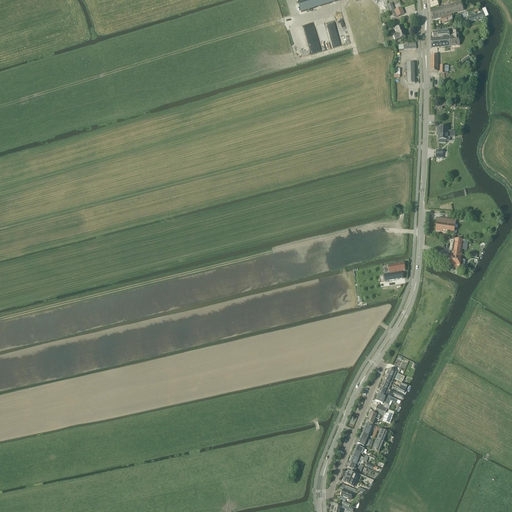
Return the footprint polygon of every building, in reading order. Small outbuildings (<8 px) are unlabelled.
[(339,0),(297,0),(301,13),(340,1),(339,0)] [(443,17),(451,14),(463,11),(460,2),(430,11),(432,20),(443,17)] [(401,8),(394,11),(397,17),(404,14),(401,8)] [(470,22),(484,17),(482,13),(468,18),(469,18),(470,22)] [(451,14),(443,17),(443,18),(441,19),(442,23),(452,20),(451,14)] [(396,40),(406,36),(403,30),(404,29),(402,26),(395,28),(397,34),(394,35),(396,40)] [(453,37),(446,37),(443,38),(430,39),(430,48),(459,45),(458,30),(453,31),(453,37)] [(407,84),(414,83),(413,63),(406,63),(407,84)] [(446,140),(446,137),(455,137),(455,134),(438,134),(438,140),(439,140),(439,143),(445,143),(446,143),(446,140)] [(454,234),(456,221),(437,218),(435,232),(454,234)] [(453,239),(451,254),(461,256),(461,250),(463,240),(462,240),(454,239),(453,239)] [(449,260),(449,265),(454,266),(454,268),(459,269),(459,267),(462,268),(463,260),(460,260),(461,256),(451,254),(451,260),(449,260)] [(389,277),(384,277),(385,282),(403,279),(402,272),(405,271),(404,263),(387,266),(389,274),(389,277)] [(389,370),(386,376),(393,379),(396,373),(389,370)] [(398,374),(395,380),(402,383),(404,377),(398,374)] [(386,376),(383,382),(389,384),(389,385),(390,386),(393,379),(386,376)] [(383,382),(381,389),(388,392),(388,390),(390,386),(389,385),(389,384),(383,382)] [(381,389),(378,395),(385,398),(387,394),(389,394),(390,392),(388,392),(381,389)] [(378,395),(375,401),(382,404),(385,399),(385,398),(378,395)] [(385,413),(387,410),(383,408),(377,406),(374,413),(377,414),(384,417),(385,413)] [(384,417),(382,421),(390,424),(394,413),(388,411),(387,413),(385,413),(384,417)] [(378,420),(380,417),(377,415),(370,412),(368,416),(366,422),(372,425),(375,419),(378,420)] [(361,434),(368,436),(372,426),(365,424),(361,434)] [(385,438),(387,432),(379,429),(378,431),(379,432),(378,435),(376,440),(383,443),(385,438)] [(384,447),(385,444),(383,443),(376,440),(374,445),(372,450),(379,453),(381,448),(382,446),(384,447)] [(356,446),(354,451),(360,454),(362,455),(362,454),(361,453),(362,450),(364,451),(364,449),(363,449),(356,446)] [(354,451),(352,457),(362,461),(366,463),(368,457),(365,456),(364,459),(359,457),(360,454),(354,451)] [(352,457),(349,463),(356,465),(357,463),(361,464),(362,461),(352,457)] [(349,463),(347,468),(355,472),(356,470),(354,469),(356,465),(349,463)] [(346,472),(344,477),(355,482),(356,482),(357,479),(358,477),(348,472),(348,473),(346,472)] [(344,477),(342,482),(344,483),(343,483),(353,488),(354,485),(353,485),(355,482),(344,477)] [(343,490),(340,497),(341,497),(340,500),(345,502),(346,499),(349,501),(353,493),(354,494),(355,491),(346,487),(345,490),(343,490)]
